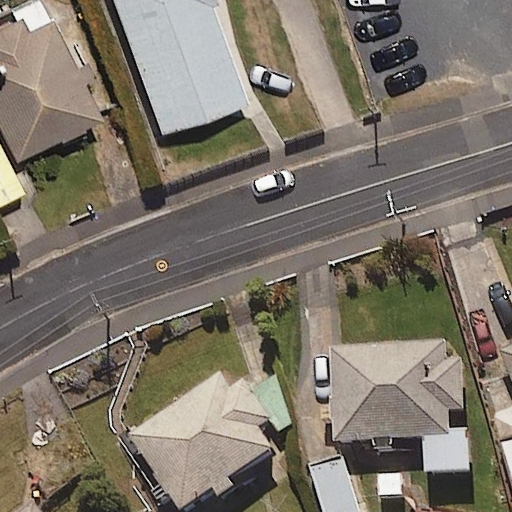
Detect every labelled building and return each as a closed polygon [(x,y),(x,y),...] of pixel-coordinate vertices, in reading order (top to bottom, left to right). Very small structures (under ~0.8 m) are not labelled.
[(102,108),(46,0),(35,0),(0,18),(0,122),(15,152),(102,108)] [(116,0),(162,135),(250,105),(214,0),(116,0)] [(0,197),(23,187),(0,137),(0,197)] [(467,344),(336,351),(340,444),(431,439),(433,476),(473,474),(467,344)] [(295,411),(269,373),(239,394),(226,374),(134,437),(185,511),(191,511),(280,452),(265,431),(295,411)] [(364,511),(349,462),(314,473),(326,511),(364,511)] [(50,511),(43,503),(31,511),(50,511)]
